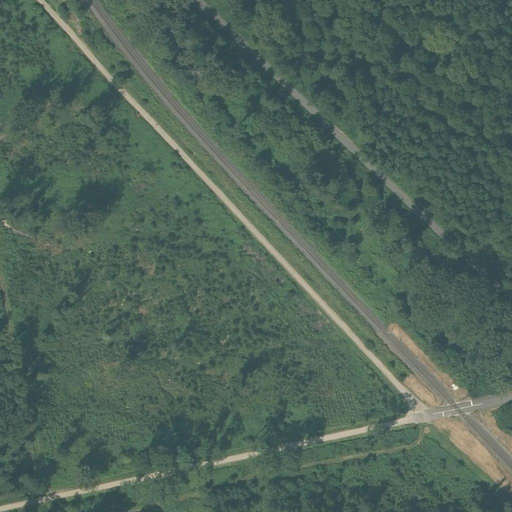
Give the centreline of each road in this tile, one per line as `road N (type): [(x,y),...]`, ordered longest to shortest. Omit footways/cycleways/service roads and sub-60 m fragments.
road 1 (track): [(49,0),(424,415)]
road 2 (unknown): [(61,0),(429,414)]
road 3 (track): [(0,506),(511,398)]
road 4 (unclassified): [(196,0),(511,291)]
